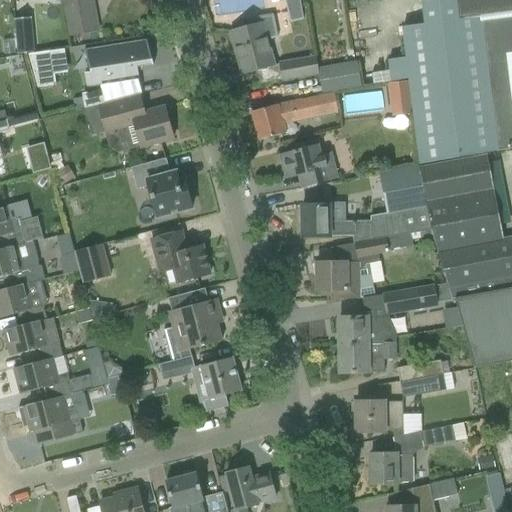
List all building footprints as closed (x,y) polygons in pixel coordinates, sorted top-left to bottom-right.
[(71,0),(63,2),(69,37),(99,31),(92,0),(71,0)] [(285,2),(290,23),(303,21),(299,0),(279,0),(280,3),(285,2)] [(411,102),(419,165),(498,151),(479,0),(421,0),(424,24),(402,27),(406,58),(408,79),(411,94),(410,94),(411,102)] [(511,0),(479,0),(498,151),(511,148),(511,0)] [(249,26),(230,31),(242,76),(275,67),(268,41),(277,39),(271,16),(247,20),(249,26)] [(31,18),(13,20),(18,52),(18,55),(35,53),(35,50),(31,18)] [(90,73),(85,74),(87,88),(101,86),(139,80),(137,68),(153,65),(151,56),(147,42),(147,40),(140,42),(85,50),(90,73)] [(32,54),(28,55),(38,89),(56,86),(55,75),(51,51),(32,54)] [(279,64),(282,81),(319,74),(318,67),(316,58),(279,64)] [(389,60),(391,82),(408,79),(406,58),(389,60)] [(358,61),(318,67),(319,74),(322,93),(362,86),(358,61)] [(408,81),(388,84),(391,105),(401,104),(403,116),(412,115),(408,81)] [(99,90),(88,93),(91,107),(100,105),(102,104),(104,104),(105,104),(102,90),(99,90)] [(252,112),(259,141),(286,134),(283,123),(338,111),(334,93),(302,100),(279,106),(279,105),(252,112)] [(142,147),(174,139),(165,108),(139,115),(134,98),(121,101),(100,106),(111,149),(116,152),(141,146),(142,147)] [(0,152),(1,153),(0,150),(0,133),(9,131),(7,123),(8,123),(7,121),(0,123),(0,152)] [(23,147),(29,173),(46,169),(40,143),(23,147)] [(308,173),(311,186),(338,179),(331,155),(321,157),(319,147),(314,148),(310,145),(302,147),(300,152),(280,157),(286,179),(308,173)] [(431,231),(452,300),(455,299),(511,288),(511,236),(503,239),(498,218),(487,156),(419,168),(419,166),(418,166),(419,169),(431,231)] [(149,187),(158,218),(192,209),(191,206),(193,203),(191,194),(188,193),(185,180),(179,181),(176,173),(170,174),(166,159),(132,168),(137,190),(149,187)] [(322,206),(302,206),(302,237),(323,237),(330,237),(354,237),(354,244),(354,245),(420,233),(420,232),(431,231),(419,169),(418,166),(419,166),(383,173),(391,213),(371,217),(371,221),(356,222),(355,223),(344,223),(330,223),(330,206),(330,205),(322,206)] [(68,167),(55,175),(57,179),(62,186),(75,178),(70,170),(68,167)] [(6,209),(0,210),(0,246),(1,250),(1,251),(15,247),(16,248),(33,243),(32,241),(43,238),(38,217),(21,222),(20,218),(10,221),(6,209)] [(174,270),(178,284),(191,280),(210,275),(203,247),(187,251),(182,233),(152,241),(161,273),(174,270)] [(420,233),(354,245),(357,258),(378,254),(388,253),(414,248),(413,241),(421,239),(420,233)] [(1,250),(0,250),(0,278),(8,276),(11,288),(11,290),(25,285),(26,286),(36,283),(36,282),(41,280),(45,279),(41,266),(39,267),(33,243),(16,248),(15,247),(1,251),(1,250)] [(80,271),(83,284),(110,277),(102,246),(75,253),(76,255),(80,271)] [(76,255),(59,260),(64,275),(80,271),(76,255)] [(336,263),(317,264),(317,291),(332,291),(332,299),(351,299),(359,299),(375,296),(372,284),(371,275),(368,276),(367,270),(361,271),(360,263),(357,263),(336,263)] [(11,288),(0,291),(0,318),(18,314),(21,326),(21,327),(42,321),(42,322),(46,321),(42,306),(47,305),(41,280),(36,282),(36,283),(26,286),(25,285),(11,290),(11,288)] [(382,295),(385,311),(436,302),(434,286),(382,295)] [(498,364),(511,361),(511,288),(455,299),(475,368),(480,367),(498,364)] [(173,329),(163,332),(172,363),(192,357),(190,350),(222,341),(216,318),(222,317),(217,299),(169,312),(173,329)] [(113,304),(88,301),(93,320),(115,314),(116,314),(113,304)] [(339,318),(340,346),(396,345),(396,338),(404,337),(404,331),(386,331),(385,318),(368,319),(368,318),(339,318)] [(21,326),(3,331),(10,357),(34,351),(37,363),(38,365),(52,360),(52,361),(62,358),(58,343),(52,319),(46,321),(42,322),(42,321),(21,327),(21,326)] [(396,345),(340,346),(340,374),(351,374),(368,374),(368,373),(384,373),(384,358),(396,358),(396,345)] [(192,357),(159,366),(164,381),(196,372),(192,357)] [(203,374),(200,375),(203,384),(206,383),(209,396),(201,398),(206,413),(229,407),(226,396),(242,392),(233,359),(214,364),(201,367),(203,374)] [(37,363),(14,369),(20,395),(44,389),(47,401),(47,402),(62,398),(62,399),(84,393),(84,391),(92,389),(89,376),(69,381),(66,370),(56,373),(52,361),(52,360),(38,365),(37,363)] [(398,368),(400,382),(443,374),(441,361),(398,368)] [(400,382),(403,398),(430,393),(446,390),(443,374),(400,382)] [(47,401),(19,409),(24,427),(29,426),(30,433),(35,432),(39,445),(57,440),(82,434),(78,420),(74,408),(87,404),(84,393),(62,399),(62,398),(47,402),(47,401)] [(377,402),(356,403),(357,432),(377,432),(385,432),(385,431),(393,431),(394,438),(403,436),(403,415),(402,402),(384,403),(384,402),(377,402)] [(123,421),(107,431),(116,444),(131,434),(123,421)] [(422,432),(421,432),(424,448),(455,442),(452,426),(422,432)] [(413,468),(412,455),(371,455),(371,483),(397,483),(397,482),(413,482),(413,468)] [(493,456),(481,458),(483,471),(495,469),(493,456)] [(230,511),(247,511),(246,506),(276,499),(269,474),(252,478),(249,468),(226,474),(235,510),(230,511)] [(500,473),(485,477),(488,487),(501,484),(503,483),(500,473)] [(169,508),(169,511),(206,511),(197,474),(166,482),(173,507),(169,508)] [(454,480),(424,487),(428,502),(432,501),(457,495),(454,480)] [(434,511),(432,501),(428,502),(424,487),(413,489),(416,507),(386,508),(386,511),(434,511)] [(143,511),(137,489),(115,495),(116,499),(100,503),(102,511),(143,511)]
